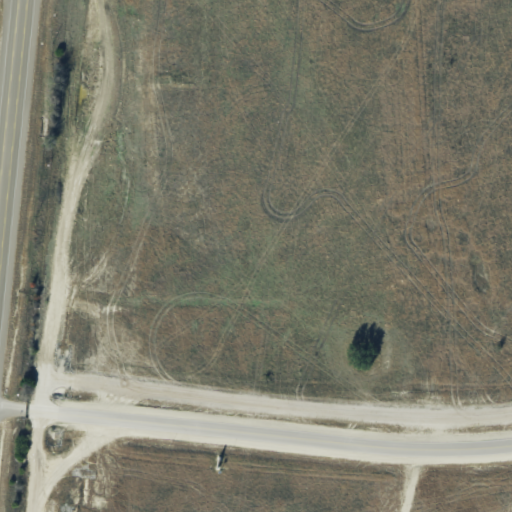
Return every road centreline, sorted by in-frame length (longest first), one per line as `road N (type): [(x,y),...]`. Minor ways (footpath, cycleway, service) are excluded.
road 1 (tertiary): [(23,410),(390,448),(511,449)]
road 2 (track): [(92,0),(105,92),(66,194),(43,379)]
road 3 (secondary): [(0,173),(17,0)]
